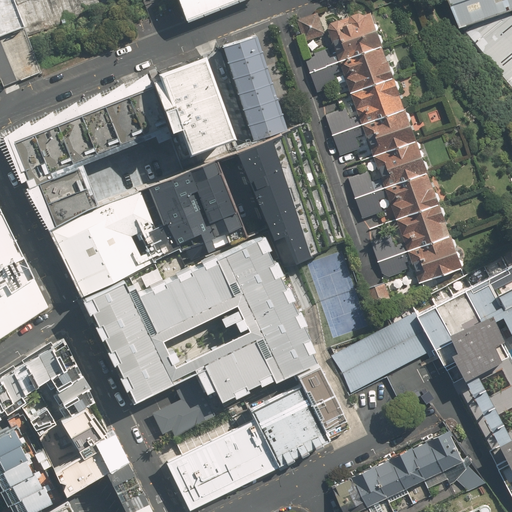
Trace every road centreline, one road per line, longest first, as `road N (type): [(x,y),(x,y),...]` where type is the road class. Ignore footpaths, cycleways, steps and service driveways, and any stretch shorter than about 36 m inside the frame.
road 1 (residential): [(274,0),(0,116)]
road 2 (residential): [(369,279),(276,0)]
road 3 (residential): [(67,307),(153,482)]
road 4 (residential): [(0,171),(67,307)]
road 5 (unknown): [(428,419),(454,411),(511,505)]
road 6 (residential): [(428,419),(306,478)]
